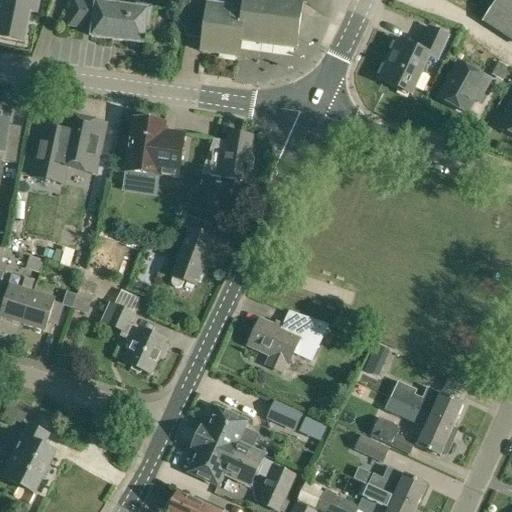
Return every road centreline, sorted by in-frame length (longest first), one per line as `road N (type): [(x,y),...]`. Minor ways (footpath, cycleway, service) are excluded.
road 1 (tertiary): [(169,421),(311,117)]
road 2 (unclassified): [(311,117),(0,67)]
road 3 (unclassified): [(511,177),(311,117)]
road 4 (residential): [(169,421),(0,371)]
road 5 (tertiary): [(311,117),(365,0)]
